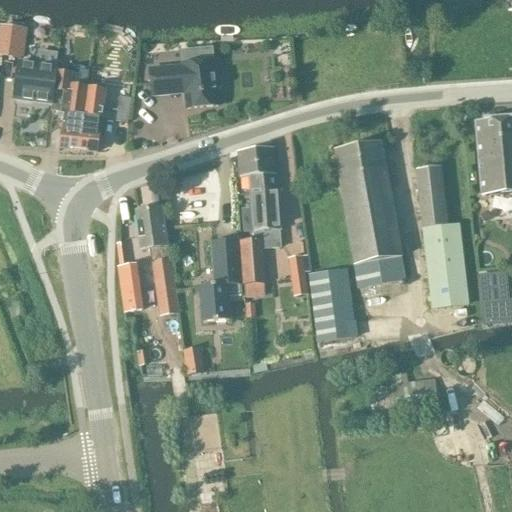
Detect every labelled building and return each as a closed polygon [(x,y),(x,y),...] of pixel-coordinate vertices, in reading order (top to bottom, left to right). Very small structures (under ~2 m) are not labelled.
[(0,38),(0,58),(9,60),(22,62),(23,50),(25,43),(26,32),(14,30),(2,28),(0,38)] [(56,68),(53,92),(63,93),(60,116),(63,117),(59,150),(78,153),(86,85),(90,59),(80,58),(78,71),(69,70),(56,68)] [(18,63),(13,101),(51,107),(53,92),(56,68),(43,67),(24,64),(18,63)] [(220,88),(220,85),(219,82),(217,79),(214,77),(215,77),(214,77),(213,64),(181,65),(181,69),(148,72),(151,99),(184,96),(185,111),(217,108),(216,94),(216,93),(218,91),(220,88)] [(86,85),(78,153),(97,155),(101,120),(102,120),(103,111),(102,111),(105,94),(94,93),(94,86),(86,85)] [(130,101),(126,101),(119,100),(115,125),(127,126),(130,101)] [(511,120),(475,123),(482,195),(511,192),(511,120)] [(358,289),(404,281),(380,145),(334,153),(358,289)] [(272,151),(238,154),(240,179),(249,179),(250,194),(276,192),(272,151)] [(440,168),(416,171),(432,311),(469,307),(460,225),(446,227),(440,168)] [(252,210),(243,211),(245,235),(254,234),(254,242),(254,245),(255,245),(261,245),(261,250),(261,251),(280,250),(280,248),(279,231),(276,192),(250,194),(252,210)] [(162,208),(135,212),(141,252),(151,251),(153,267),(151,267),(159,318),(178,315),(172,279),(162,208)] [(227,297),(241,296),(237,241),(212,243),(215,287),(200,288),(202,325),(229,323),(227,297)] [(254,242),(242,243),(242,246),(243,273),(244,287),(262,286),(262,272),(261,251),(261,250),(261,245),(255,245),(254,245),(254,242)] [(129,293),(144,292),(141,266),(127,267),(129,293)] [(317,343),(355,338),(346,271),(308,276),(317,343)] [(303,272),(289,274),(293,298),(306,296),(303,272)] [(481,303),(482,326),(508,324),(506,301),(481,303)] [(12,319),(21,316),(17,307),(9,310),(12,319)] [(196,377),(192,351),(184,352),(187,378),(196,377)] [(427,410),(437,410),(434,381),(408,384),(406,374),(389,377),(391,387),(369,390),(374,419),(385,417),(405,415),(406,426),(415,425),(417,431),(429,429),(427,410)]
